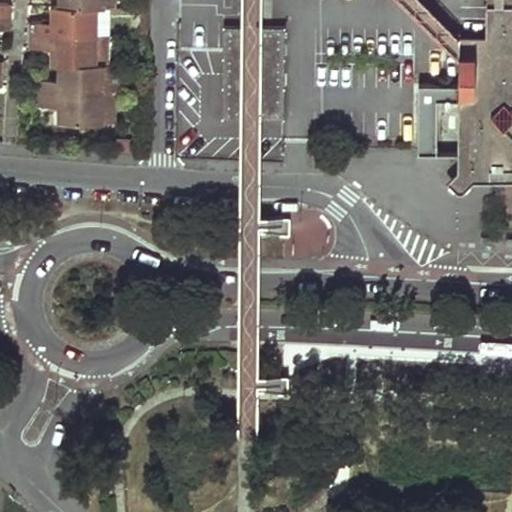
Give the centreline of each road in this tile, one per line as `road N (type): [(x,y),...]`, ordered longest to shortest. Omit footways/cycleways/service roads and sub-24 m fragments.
road 1 (secondary): [(98,371),(182,327),(511,334)]
road 2 (residential): [(0,167),(300,189),(342,202)]
road 3 (secondary): [(333,280),(209,277),(107,234),(58,244)]
road 4 (residential): [(26,478),(98,371)]
